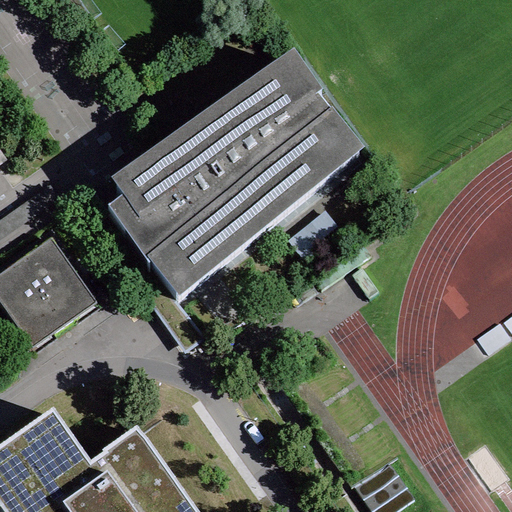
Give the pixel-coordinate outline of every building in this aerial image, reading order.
[(206,341),(181,308),(365,161),(320,106),(324,103),(294,63),(112,191),(123,207),(114,215),(109,217),(95,195),(79,206),(184,357),(206,341)] [(0,170),(8,165),(0,153),(0,170)] [(338,228),(325,213),(288,243),(307,267),(331,247),(324,239),(338,228)] [(51,241),(0,277),(0,300),(8,312),(36,350),(98,306),(51,241)] [(322,292),(371,258),(365,249),(315,283),(322,292)] [(380,294),(362,270),(353,277),(370,301),(380,294)] [(199,297),(224,327),(246,310),(222,279),(199,297)] [(313,363),(280,386),(317,440),(325,451),(352,490),(386,466),(313,363)] [(189,511),(137,436),(90,470),(52,418),(0,455),(0,511),(189,511)] [(398,511),(415,500),(390,466),(356,490),(371,511),(398,511)]
